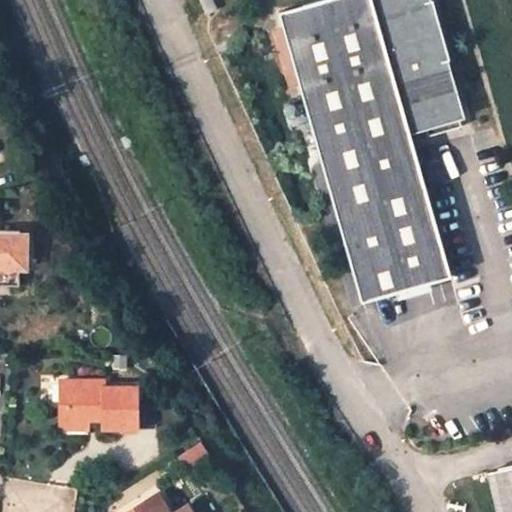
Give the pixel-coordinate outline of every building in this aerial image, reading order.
[(432,0),(336,0),(282,15),(361,306),(450,281),(412,146),(468,131),(432,0)] [(0,281),(22,281),(22,264),(22,230),(22,224),(0,224),(0,281)] [(102,430),(135,431),(136,389),(104,389),(104,382),(61,382),(61,406),(67,406),(67,426),(88,426),(88,422),(88,413),(96,413),(96,422),(102,422),(102,430)] [(87,437),(88,426),(67,426),(67,406),(61,406),(61,437),(87,437)] [(88,422),(96,422),(96,413),(88,413),(88,422)] [(209,456),(200,443),(178,457),(187,471),(209,456)] [(511,511),(511,467),(489,472),(498,511),(511,511)] [(129,511),(170,511),(159,494),(129,511)]
